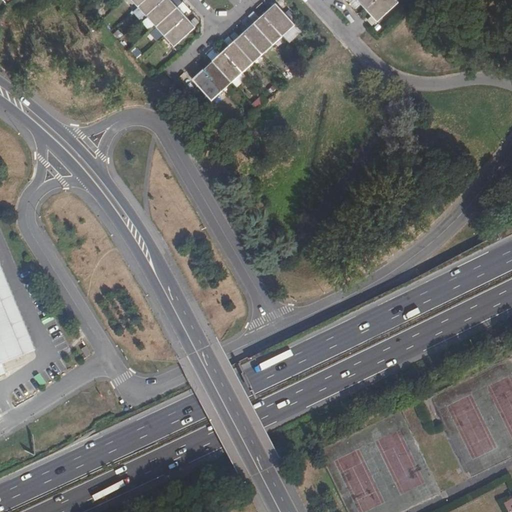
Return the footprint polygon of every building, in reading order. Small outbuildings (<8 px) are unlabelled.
[(144,0),(138,6),(146,15),(162,0),(144,0)] [(162,0),(146,15),(156,26),(173,10),(176,7),(169,0),(162,0)] [(271,8),(275,4),(271,0),(270,0),(266,3),(271,8)] [(355,8),(361,3),(358,0),(354,0),(351,3),(355,8)] [(397,2),(395,0),(372,0),(369,4),(365,7),(369,12),(377,21),(381,17),(397,2)] [(183,3),(177,8),(184,16),(190,11),(183,3)] [(279,8),(275,4),(271,8),(263,15),(267,19),(282,35),(294,24),(288,17),(282,11),(279,8)] [(177,8),(176,7),(173,10),(156,26),(150,31),(158,40),(164,35),(181,19),(184,16),(177,8)] [(282,11),(288,17),(292,14),(286,7),(282,11)] [(254,12),(248,17),(250,18),(254,23),(260,18),(254,12)] [(377,21),(369,12),(363,17),(371,26),(377,21)] [(263,15),(260,18),(254,23),(258,27),(273,44),(282,35),(267,19),(263,15)] [(190,22),(184,16),(181,19),(164,35),(174,46),(191,30),(194,27),(190,22)] [(195,18),(190,22),(194,27),(199,23),(195,18)] [(249,28),(254,23),(250,18),(244,23),(249,28)] [(254,23),(249,28),(243,33),(247,37),(262,54),(273,44),(258,27),(254,23)] [(235,32),(230,37),(234,42),(240,37),(235,32)] [(243,33),(240,37),(234,42),(238,45),(253,62),(262,54),(247,37),(243,33)] [(230,46),(234,42),(230,37),(225,41),(230,46)] [(234,42),(230,46),(223,51),(227,55),(242,72),(253,62),(238,45),(234,42)] [(212,50),(207,55),(209,57),(213,61),(218,56),(212,50)] [(223,51),(218,56),(213,61),(216,65),(232,82),(242,72),(227,55),(223,51)] [(207,66),(213,61),(209,57),(203,62),(207,66)] [(213,61),(207,66),(203,70),(207,74),(222,90),(232,82),(216,65),(213,61)] [(189,75),(193,79),(198,75),(194,70),(189,75)] [(203,70),(198,75),(193,79),(197,83),(212,100),(222,90),(207,74),(203,70)] [(255,109),(263,100),(259,96),(251,105),(255,109)] [(0,363),(34,350),(0,268),(0,375),(4,373),(0,364),(0,363)] [(412,434),(417,444),(431,437),(429,432),(422,435),(419,431),(412,434)] [(431,437),(417,444),(419,450),(434,442),(431,437)]
